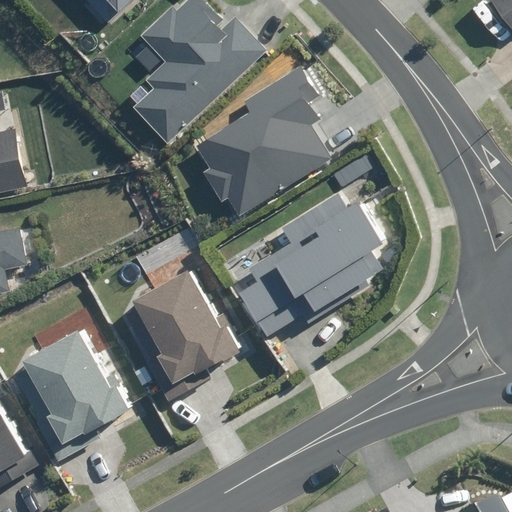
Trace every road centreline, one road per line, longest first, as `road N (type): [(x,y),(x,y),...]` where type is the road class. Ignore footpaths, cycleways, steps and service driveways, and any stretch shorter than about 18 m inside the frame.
road 1 (tertiary): [(413,392),(198,511)]
road 2 (residential): [(482,161),(348,0)]
